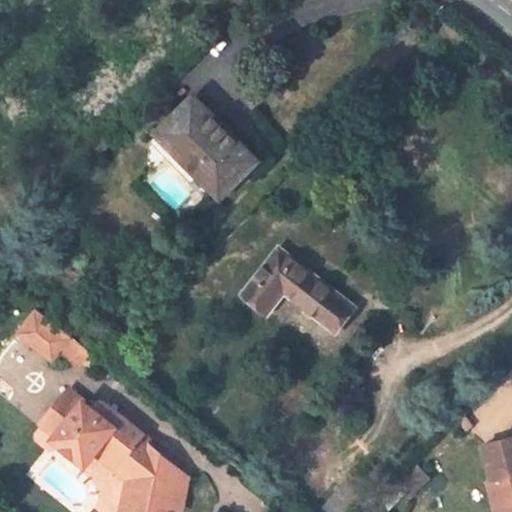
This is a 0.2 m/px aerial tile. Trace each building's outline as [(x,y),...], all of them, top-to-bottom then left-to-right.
[(220,197),(258,160),(195,96),(162,128),(196,163),(191,168),(220,197)] [(157,133),(191,168),(196,163),(162,128),(157,133)] [(201,226),(209,218),(203,212),(195,220),(201,226)] [(336,331),(355,307),(279,247),(243,294),(267,313),(285,291),(336,331)] [(88,353),(76,342),(68,352),(80,362),(88,353)] [(185,487),(187,477),(141,439),(143,436),(108,407),(70,452),(84,464),(96,451),(105,459),(112,451),(131,467),(128,478),(121,511),(169,511),(171,507),(175,486),(185,487)] [(494,511),(511,511),(511,437),(483,445),(492,479),(487,481),(494,511)] [(105,459),(128,478),(131,467),(112,451),(105,459)] [(428,478),(418,468),(401,485),(411,494),(428,478)] [(358,511),(374,494),(352,476),(320,511),(358,511)] [(180,509),(185,487),(175,486),(171,507),(180,509)]
